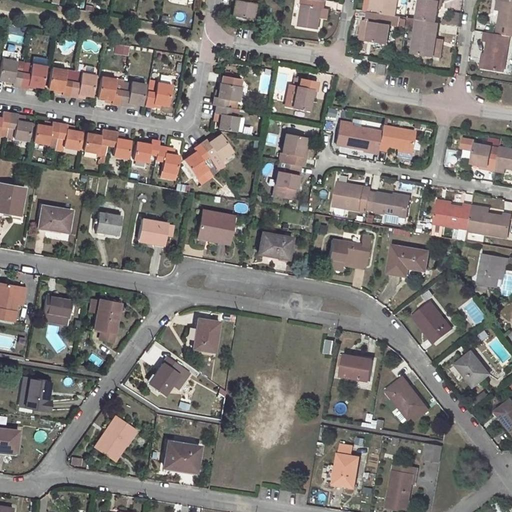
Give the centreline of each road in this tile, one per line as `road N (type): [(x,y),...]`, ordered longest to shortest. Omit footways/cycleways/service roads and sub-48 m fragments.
road 1 (residential): [(0,98),(175,129),(196,108),(209,38)]
road 2 (residential): [(44,474),(289,511)]
road 3 (residential): [(395,331),(354,294),(193,266),(179,285)]
road 4 (residential): [(179,285),(44,474)]
road 5 (residential): [(395,331),(179,285)]
road 6 (residential): [(179,285),(0,248)]
road 7 (residential): [(507,475),(395,331)]
road 8 (residential): [(209,38),(334,60)]
road 9 (residential): [(334,60),(373,89),(447,104)]
